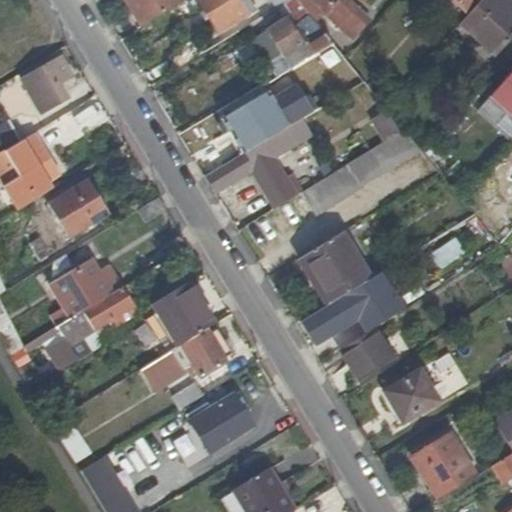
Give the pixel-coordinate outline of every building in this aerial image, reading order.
[(180,4),(177,0),(122,0),(140,29),(180,4)] [(197,0),(219,38),(252,19),(241,0),(232,0),(229,2),(228,0),(197,0)] [(298,0),(294,5),(310,23),(318,13),(348,40),(366,21),(343,0),(298,0)] [(454,0),(464,9),(472,0),(454,0)] [(476,0),(457,22),(466,31),(494,0),(476,0)] [(511,2),(509,0),(494,0),(466,31),(492,55),(511,33),(511,11),(511,10),(511,8),(511,2)] [(293,69),(330,47),(310,23),(294,5),(292,2),(285,5),(295,19),(291,21),(289,17),(268,30),(292,70),(293,69)] [(197,59),(188,42),(164,56),(173,73),(197,59)] [(73,81),(59,62),(21,87),(41,119),(66,103),(58,90),(73,81)] [(361,84),(352,73),(336,83),(343,94),(361,84)] [(0,101),(13,125),(33,113),(14,80),(0,87),(0,101)] [(265,99),(263,95),(219,121),(240,155),(284,129),(277,116),(297,105),(287,87),(265,99)] [(203,178),(214,196),(248,174),(270,212),(296,197),(272,159),(296,143),(286,128),(284,129),(240,155),(203,178)] [(0,157),(17,147),(5,129),(0,131),(0,157)] [(300,195),(314,220),(420,154),(402,132),(377,147),(300,195)] [(445,161),(429,142),(420,151),(420,154),(422,155),(433,169),(445,161)] [(20,148),(0,160),(0,162),(24,201),(58,180),(47,162),(34,170),(20,148)] [(46,209),(67,243),(108,218),(86,184),(46,209)] [(144,227),(165,214),(157,201),(137,214),(144,227)] [(340,234),(297,260),(308,279),(314,276),(329,304),(357,288),(368,281),(340,234)] [(122,261),(131,279),(166,257),(155,240),(122,261)] [(511,285),(511,265),(506,258),(494,267),(510,287),(511,285)] [(63,312),(70,322),(109,298),(89,264),(49,291),(63,312)] [(352,312),(365,336),(373,331),(401,313),(379,274),(368,281),(357,288),(367,303),(352,312)] [(149,305),(155,314),(175,348),(177,347),(211,326),(184,284),(149,305)] [(299,323),(309,339),(352,312),(367,303),(357,288),(329,304),(299,323)] [(74,364),(66,350),(131,310),(119,292),(109,298),(70,322),(56,330),(54,332),(60,343),(39,356),(52,378),(74,364)] [(26,349),(0,308),(0,329),(15,355),(26,349)] [(50,319),(56,330),(70,322),(63,312),(50,319)] [(365,336),(340,353),(362,387),(396,364),(373,331),(365,336)] [(181,354),(180,355),(198,382),(221,367),(219,365),(231,358),(215,334),(204,340),(202,336),(179,351),(181,354)] [(179,351),(177,347),(175,348),(169,352),(172,359),(180,355),(181,354),(179,351)] [(141,369),(149,382),(176,366),(172,359),(169,352),(141,369)] [(381,393),(399,423),(433,402),(415,372),(381,393)] [(236,393),(231,396),(243,416),(248,413),(236,393)] [(186,424),(207,457),(251,430),(243,416),(231,396),(186,424)] [(511,454),(511,412),(492,427),(511,454)] [(411,460),(437,502),(475,480),(451,438),(411,460)] [(134,511),(102,458),(84,469),(109,511),(134,511)] [(511,511),(511,458),(493,470),(501,483),(508,479),(511,485),(511,508),(506,511),(511,511)] [(292,511),(269,472),(233,496),(233,497),(242,511),(292,511)] [(242,511),(233,497),(219,505),(223,511),(242,511)]
